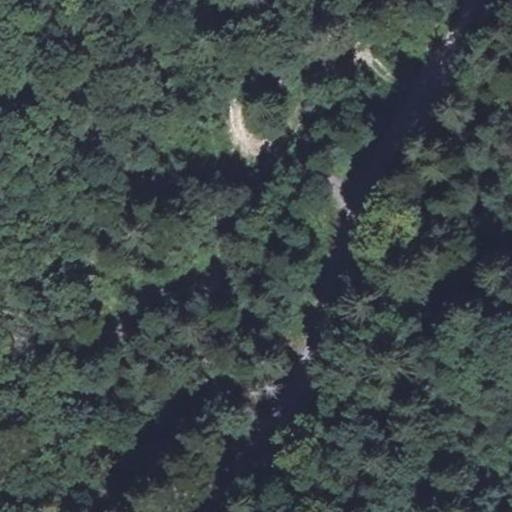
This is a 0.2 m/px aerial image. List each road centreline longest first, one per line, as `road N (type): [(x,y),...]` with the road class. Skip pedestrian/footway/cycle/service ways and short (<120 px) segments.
road 1 (tertiary): [(494,0),(405,106),(364,190),(305,381),(208,511)]
road 2 (track): [(275,511),(327,407),(333,283)]
